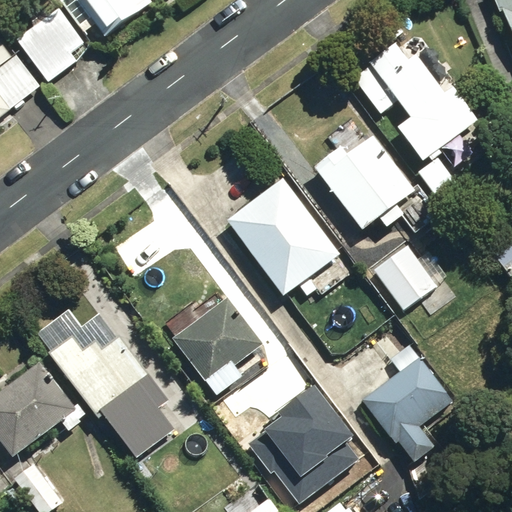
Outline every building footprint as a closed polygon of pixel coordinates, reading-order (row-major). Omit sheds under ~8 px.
[(78,0),(72,5),(104,45),(149,9),(141,0),(78,0)] [(511,0),(490,0),(511,47),(511,0)] [(13,48),(46,90),(75,66),(69,60),(82,50),(56,15),(13,48)] [(392,129),(416,163),(472,124),(448,89),(439,94),(411,56),(402,63),(390,45),(347,76),(375,116),(392,105),(403,121),(392,129)] [(0,71),(9,64),(0,53),(0,71)] [(0,122),(8,116),(0,105),(0,122)] [(408,191),(366,137),(340,156),(335,149),(307,170),(356,233),(373,220),(380,229),(395,218),(387,207),(408,191)] [(414,175),(436,206),(456,192),(450,183),(463,173),(452,157),(439,167),(434,161),(414,175)] [(220,225),(277,300),(335,256),(278,181),(220,225)] [(448,205),(460,219),(470,211),(458,197),(448,205)] [(432,231),(442,243),(452,235),(442,223),(432,231)] [(484,250),(506,279),(511,274),(511,241),(506,246),(500,239),(484,250)] [(369,274),(399,314),(465,266),(452,248),(437,259),(435,257),(419,269),(404,248),(369,274)] [(260,346),(256,342),(223,300),(166,342),(209,400),(237,379),(229,368),(256,349),(260,346)] [(402,316),(409,327),(422,318),(416,308),(402,316)] [(260,346),(256,349),(268,364),(259,371),(298,423),(323,404),(269,333),(256,342),(260,346)] [(43,357),(94,424),(126,400),(133,409),(145,399),(139,389),(148,382),(114,338),(97,351),(91,343),(77,353),(67,339),(43,357)] [(429,450),(414,430),(450,404),(417,359),(357,404),(390,447),(393,445),(407,465),(429,450)] [(75,425),(67,414),(72,410),(35,360),(0,386),(0,456),(5,463),(56,424),(63,434),(75,425)] [(152,398),(178,432),(202,415),(176,380),(152,398)] [(10,481),(34,511),(50,511),(60,504),(29,466),(10,481)] [(283,511),(273,497),(252,511),(283,511)]
